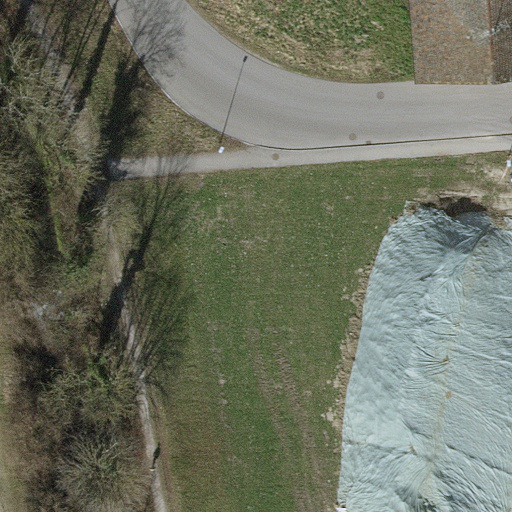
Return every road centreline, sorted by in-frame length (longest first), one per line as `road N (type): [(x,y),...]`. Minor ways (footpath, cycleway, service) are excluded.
road 1 (track): [(168,511),(130,301),(98,179),(27,0)]
road 2 (residential): [(511,105),(290,117),(218,85),(148,0)]
